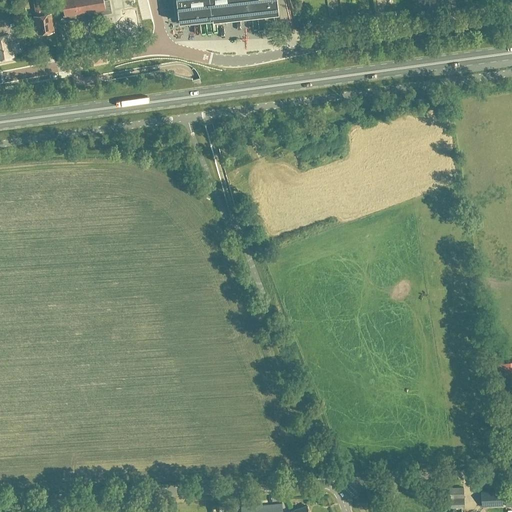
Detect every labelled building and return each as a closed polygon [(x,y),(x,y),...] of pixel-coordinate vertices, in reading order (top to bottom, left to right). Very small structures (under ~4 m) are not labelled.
[(51,13),(49,13),(47,2),(42,2),(41,0),(33,0),(36,15),(35,16),(36,26),(38,25),(39,33),(53,31),(51,13)] [(62,0),(65,15),(64,15),(65,20),(78,18),(78,20),(92,18),(92,16),(111,12),(109,0),(105,1),(104,0),(62,0)] [(109,0),(111,9),(129,6),(127,0),(109,0)] [(177,0),(179,22),(276,11),(274,0),(177,0)] [(28,36),(22,14),(12,17),(14,27),(16,27),(19,38),(28,36)] [(0,61),(14,59),(9,36),(0,37),(0,61)] [(28,49),(32,58),(38,56),(35,47),(28,49)] [(181,156),(184,164),(191,162),(188,154),(181,156)] [(235,178),(243,177),(242,169),(234,170),(235,178)] [(265,175),(268,182),(276,178),(273,171),(265,175)] [(511,403),(511,362),(498,364),(502,388),(504,405),(511,403)] [(501,492),(482,492),(482,507),(502,506),(501,492)] [(461,509),(461,494),(448,494),(449,510),(461,509)]
